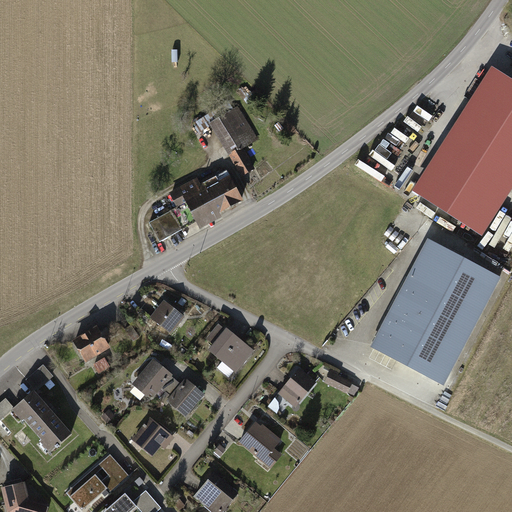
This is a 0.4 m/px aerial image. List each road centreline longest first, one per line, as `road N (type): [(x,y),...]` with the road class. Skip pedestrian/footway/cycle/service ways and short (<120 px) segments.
road 1 (tertiary): [(166,263),(367,135),(458,56),(502,0)]
road 2 (residential): [(163,490),(288,338)]
road 3 (tertiary): [(0,368),(166,263)]
road 4 (track): [(511,450),(369,379)]
road 5 (residential): [(166,263),(181,283),(288,338)]
